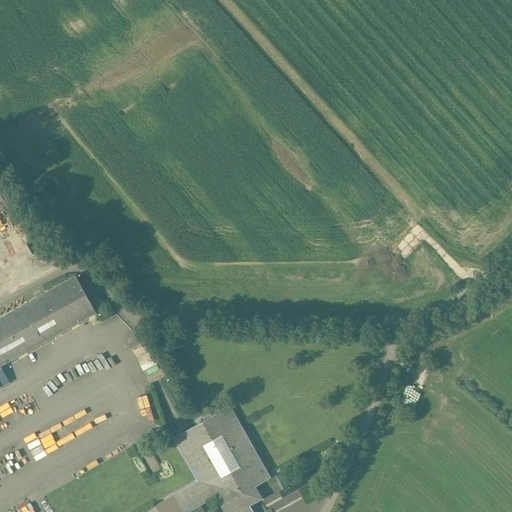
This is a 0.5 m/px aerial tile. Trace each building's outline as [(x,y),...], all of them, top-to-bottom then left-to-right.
[(30,255),(21,260),(27,271),(36,266),(30,255)] [(0,366),(96,313),(75,275),(0,316),(0,387),(9,382),(0,366)] [(72,365),(77,378),(64,384),(67,391),(84,383),(75,363),(72,365)] [(137,411),(148,407),(140,382),(129,386),(137,411)] [(252,503),(261,498),(256,489),(255,487),(270,478),(230,406),(174,437),(199,481),(174,495),(156,505),(155,506),(158,511),(253,511),(249,505),(252,503)] [(65,426),(75,422),(72,414),(62,418),(65,426)] [(14,511),(33,511),(28,502),(14,511)]
